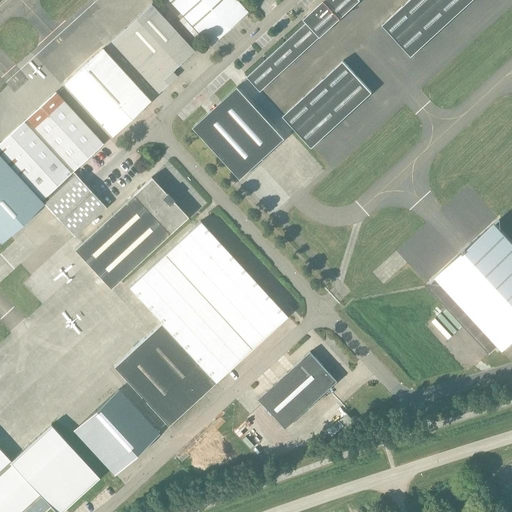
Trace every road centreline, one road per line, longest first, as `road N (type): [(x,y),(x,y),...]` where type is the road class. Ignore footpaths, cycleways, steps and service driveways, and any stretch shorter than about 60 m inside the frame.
road 1 (unclassified): [(100,511),(321,312)]
road 2 (unclassified): [(321,312),(155,128)]
road 3 (tertiary): [(284,511),(511,438)]
road 4 (unclassified): [(155,128),(297,0)]
road 5 (unclassified): [(408,399),(321,312)]
